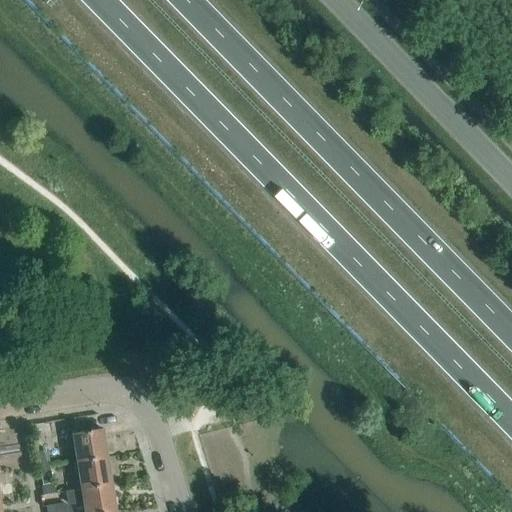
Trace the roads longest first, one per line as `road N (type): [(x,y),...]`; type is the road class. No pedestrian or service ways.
road 1 (trunk): [(97,0),(511,422)]
road 2 (trunk): [(511,333),(185,0)]
road 3 (unclassified): [(0,405),(99,388),(126,397),(154,424),(182,511)]
road 4 (tertiary): [(511,179),(336,0)]
